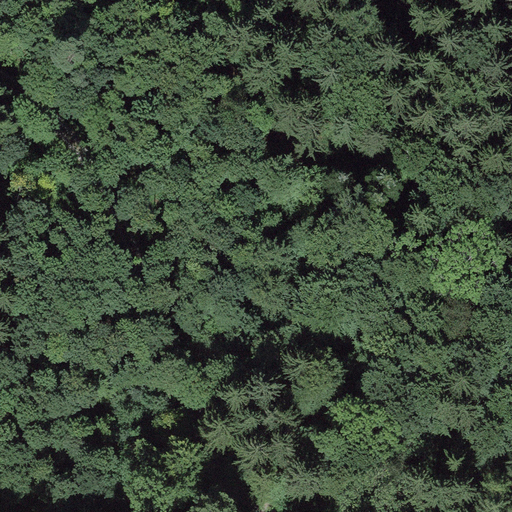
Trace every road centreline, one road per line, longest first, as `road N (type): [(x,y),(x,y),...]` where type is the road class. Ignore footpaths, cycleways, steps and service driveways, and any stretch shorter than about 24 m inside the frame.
road 1 (track): [(0,80),(58,131),(125,230),(235,485),(238,511)]
road 2 (track): [(349,0),(511,44)]
road 3 (track): [(210,437),(149,496),(108,511)]
